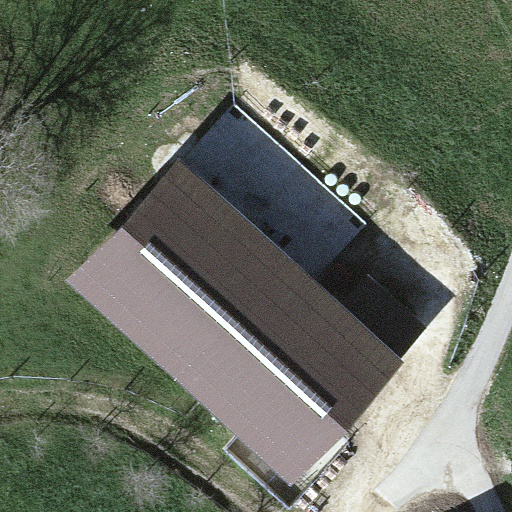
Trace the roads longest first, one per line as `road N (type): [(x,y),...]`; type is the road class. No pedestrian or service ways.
road 1 (track): [(252,511),(223,487),(79,410),(0,417)]
road 2 (track): [(382,511),(459,434),(511,315)]
